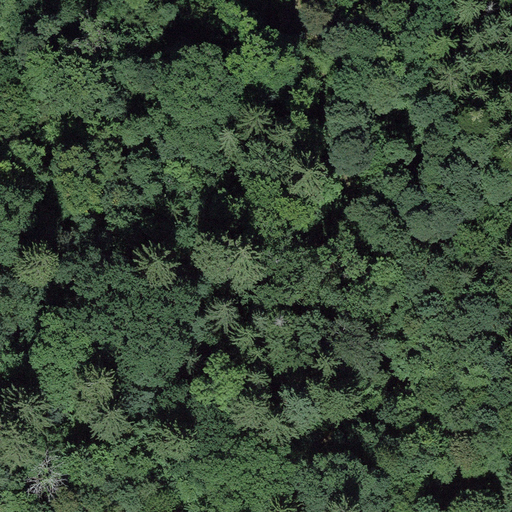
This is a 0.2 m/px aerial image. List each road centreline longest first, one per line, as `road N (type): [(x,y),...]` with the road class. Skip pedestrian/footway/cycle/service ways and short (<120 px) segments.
road 1 (track): [(490,507),(424,424),(383,340),(302,0)]
road 2 (track): [(490,507),(382,487),(276,490),(218,511)]
road 3 (track): [(276,490),(326,453),(355,411),(383,340)]
